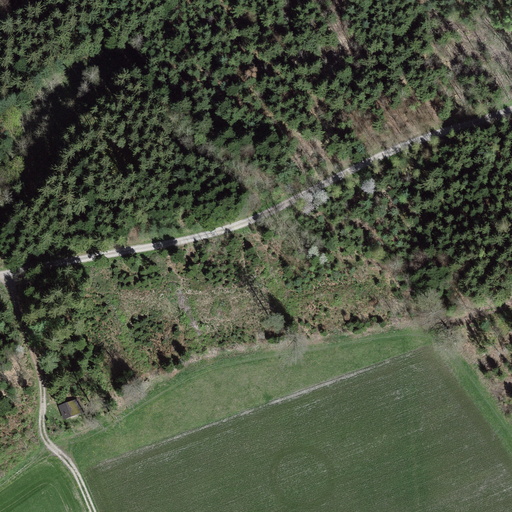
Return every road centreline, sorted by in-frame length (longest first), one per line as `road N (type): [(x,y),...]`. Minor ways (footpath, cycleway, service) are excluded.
road 1 (track): [(0,277),(210,236),(281,211),(374,158),(511,109)]
road 2 (track): [(12,274),(50,443)]
